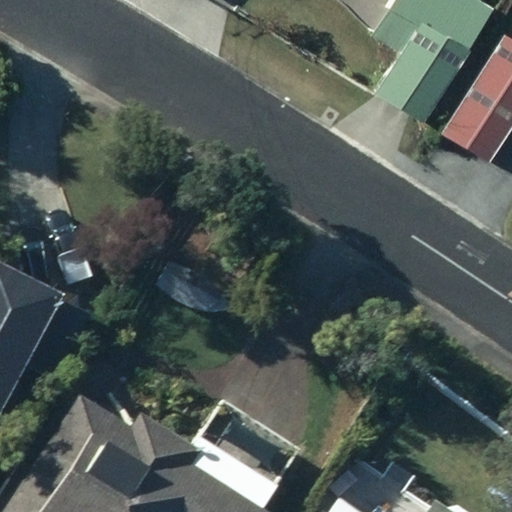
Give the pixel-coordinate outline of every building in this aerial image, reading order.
[(389,0),(368,35),(396,52),(370,94),(416,122),(485,9),(471,0),(389,0)] [(511,43),(498,34),(436,134),(482,163),(511,114),(511,43)] [(0,405),(17,372),(49,388),(82,324),(0,282),(0,405)] [(257,511),(290,461),(212,411),(181,460),(130,427),(122,439),(70,406),(1,511),(257,511)] [(422,511),(405,499),(401,505),(398,502),(390,511),(422,511)]
